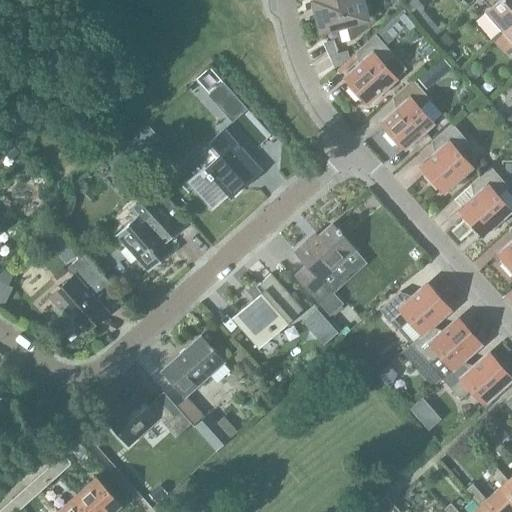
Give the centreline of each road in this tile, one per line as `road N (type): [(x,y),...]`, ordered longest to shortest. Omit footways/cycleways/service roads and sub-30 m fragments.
road 1 (residential): [(0,334),(62,375),(106,367),(351,147)]
road 2 (residential): [(511,325),(351,147)]
road 3 (residential): [(351,147),(322,112),(297,56),(287,0)]
